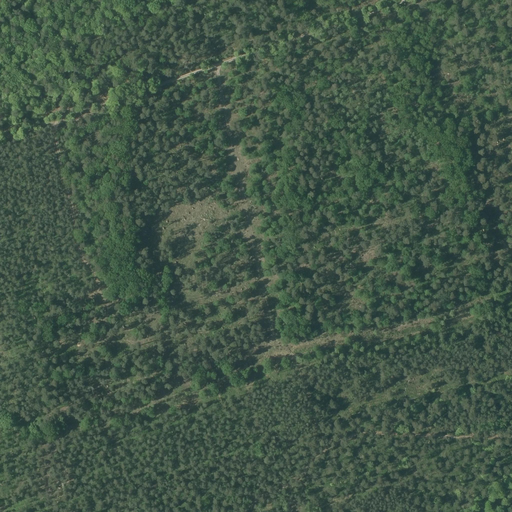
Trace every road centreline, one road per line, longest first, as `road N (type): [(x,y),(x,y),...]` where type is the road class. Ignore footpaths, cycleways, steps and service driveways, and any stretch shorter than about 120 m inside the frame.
road 1 (track): [(219,66),(266,322),(259,366),(190,397),(74,430),(0,430)]
road 2 (track): [(0,138),(413,0)]
road 3 (track): [(511,440),(352,434),(241,511)]
road 4 (track): [(106,284),(82,254),(48,122)]
